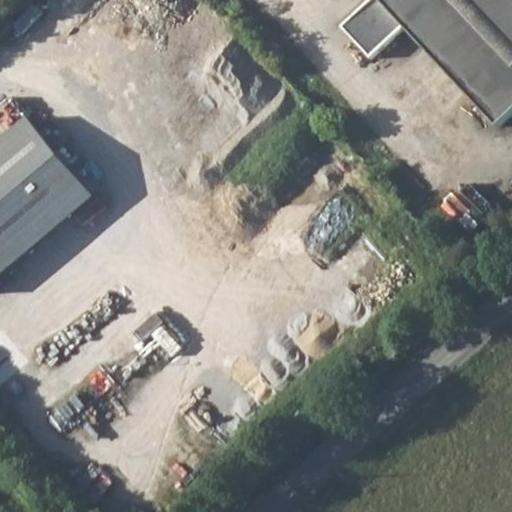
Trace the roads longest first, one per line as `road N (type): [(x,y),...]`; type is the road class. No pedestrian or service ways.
road 1 (tertiary): [(276,511),(310,473),(511,298)]
road 2 (unknown): [(0,79),(37,72),(61,88),(144,197)]
